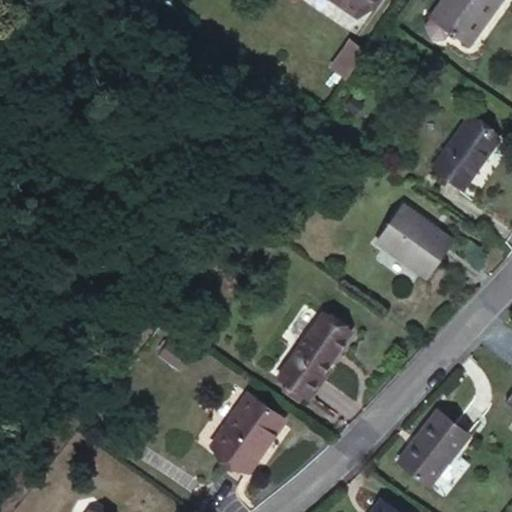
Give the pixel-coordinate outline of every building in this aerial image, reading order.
[(327,0),(354,18),(367,0),(327,0)] [(442,0),(428,20),(466,48),(499,0),(442,0)] [(330,77),(345,88),(366,58),(351,48),(330,77)] [(468,120),(431,170),(461,193),(498,142),(468,120)] [(403,208),(375,246),(424,281),(452,243),(403,208)] [(276,375),(303,396),(319,374),(347,335),(321,315),(276,375)] [(319,374),(303,396),(308,400),(325,378),(319,374)] [(249,397),(212,448),(247,473),(284,422),(249,397)] [(438,410),(398,461),(429,484),(469,435),(438,410)] [(393,511),(378,501),(369,511),(393,511)]
